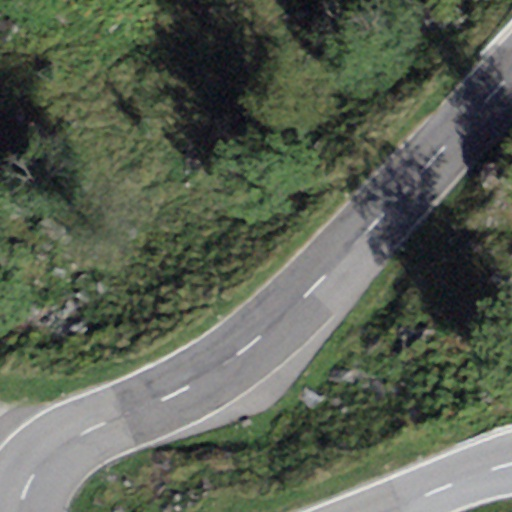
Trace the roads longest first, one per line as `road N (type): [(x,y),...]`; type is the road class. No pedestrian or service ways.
road 1 (tertiary): [(19,511),(28,479),(51,454),(240,352),(511,75)]
road 2 (tertiary): [(511,464),(386,511)]
